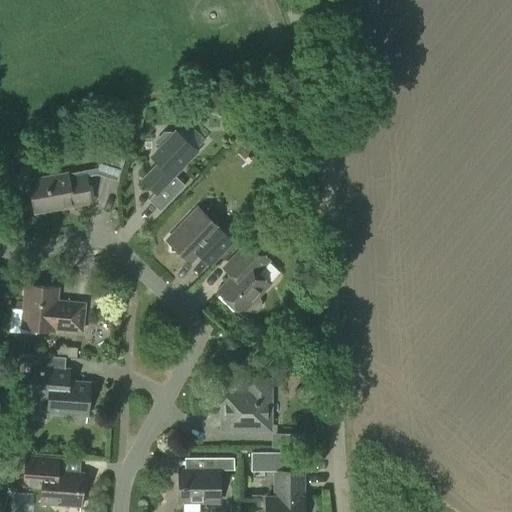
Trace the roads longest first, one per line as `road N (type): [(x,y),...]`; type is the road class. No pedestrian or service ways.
road 1 (residential): [(350,511),(330,150),(304,45)]
road 2 (residential): [(124,511),(127,487),(199,356),(197,322),(114,246),(91,240),(0,260)]
